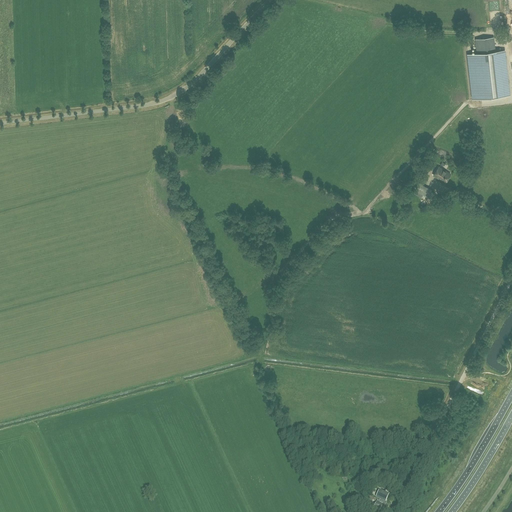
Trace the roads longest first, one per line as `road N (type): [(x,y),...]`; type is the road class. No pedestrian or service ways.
road 1 (unclassified): [(0,123),(171,97),(269,0)]
road 2 (unclassified): [(395,511),(511,278)]
road 3 (trunk): [(511,397),(440,511)]
